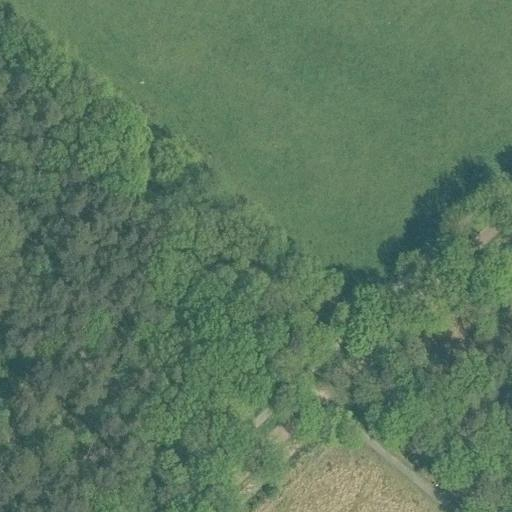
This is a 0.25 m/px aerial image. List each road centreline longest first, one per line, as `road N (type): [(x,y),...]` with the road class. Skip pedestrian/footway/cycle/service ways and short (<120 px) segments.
road 1 (track): [(319,398),(511,214)]
road 2 (track): [(511,483),(359,358)]
road 3 (track): [(198,511),(319,398)]
